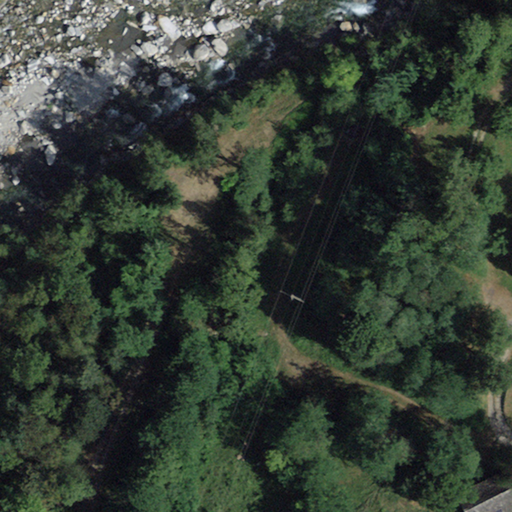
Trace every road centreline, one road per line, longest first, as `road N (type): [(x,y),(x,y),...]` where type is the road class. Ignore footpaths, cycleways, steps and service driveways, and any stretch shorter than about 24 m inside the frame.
road 1 (track): [(511,91),(492,110),(478,145),(500,307),(494,412),(511,440)]
road 2 (track): [(91,511),(123,358),(179,256)]
